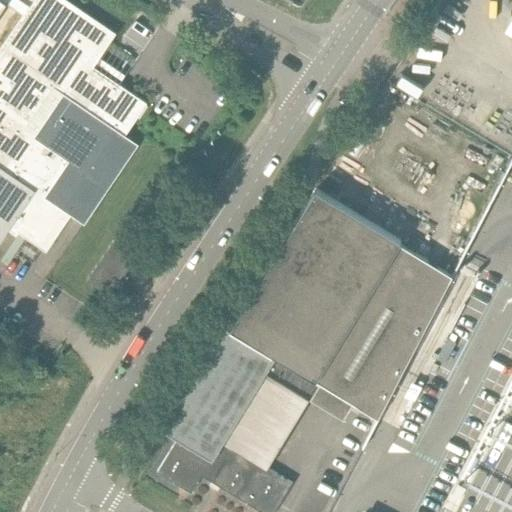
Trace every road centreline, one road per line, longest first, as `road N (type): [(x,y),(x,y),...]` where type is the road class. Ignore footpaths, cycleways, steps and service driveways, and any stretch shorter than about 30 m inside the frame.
road 1 (tertiary): [(59,493),(330,70)]
road 2 (unclassified): [(330,70),(205,0)]
